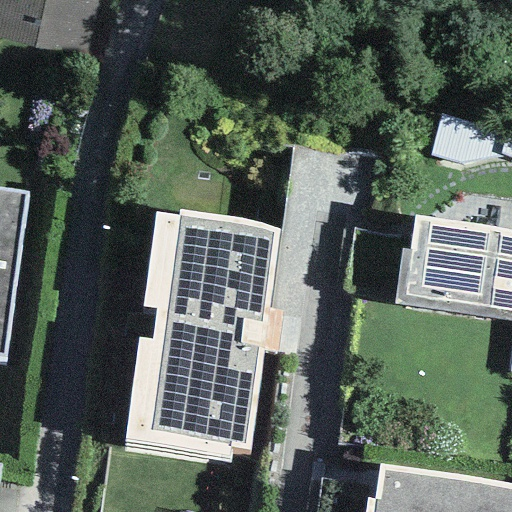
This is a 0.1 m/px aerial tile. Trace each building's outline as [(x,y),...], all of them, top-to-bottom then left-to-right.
[(0,0),(0,39),(90,60),(103,0),(0,0)] [(28,195),(0,189),(0,355),(5,356),(28,195)] [(250,448),(262,351),(276,352),(280,311),(266,309),(277,228),(179,210),(178,216),(156,213),(142,308),(155,310),(150,339),(137,337),(122,442),(230,457),(232,445),(250,448)] [(408,252),(401,250),(392,305),(511,323),(511,230),(414,216),(408,252)] [(374,500),(367,499),(364,511),(511,511),(511,484),(379,465),(374,500)]
